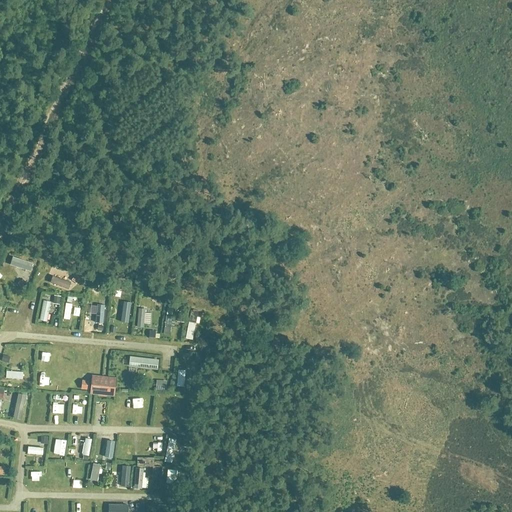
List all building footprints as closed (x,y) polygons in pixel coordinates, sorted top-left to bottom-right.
[(32,266),(33,261),(20,258),(19,263),(32,266)] [(50,321),(54,300),(47,299),(43,320),(50,321)] [(154,329),(154,310),(141,309),(141,329),(154,329)] [(191,323),(190,341),(198,341),(199,324),(191,323)] [(139,370),(162,371),(163,362),(133,361),(132,367),(139,367),(139,370)] [(8,378),(26,378),(26,369),(8,369),(8,378)] [(187,391),(190,373),(182,372),(180,390),(187,391)] [(28,394),(19,393),(17,416),(26,417),(28,394)] [(162,403),(159,427),(167,428),(170,404),(162,403)] [(109,436),(109,456),(118,456),(118,436),(109,436)] [(95,450),(95,439),(84,439),(85,450),(95,450)] [(173,440),(168,465),(176,466),(181,442),(173,440)] [(129,452),(132,445),(125,442),(122,449),(129,452)] [(30,455),(45,455),(45,445),(30,445),(30,455)] [(137,466),(154,466),(154,458),(138,458),(137,466)] [(102,465),(94,464),(90,481),(98,483),(102,465)] [(149,468),(139,468),(140,492),(150,491),(149,468)]
